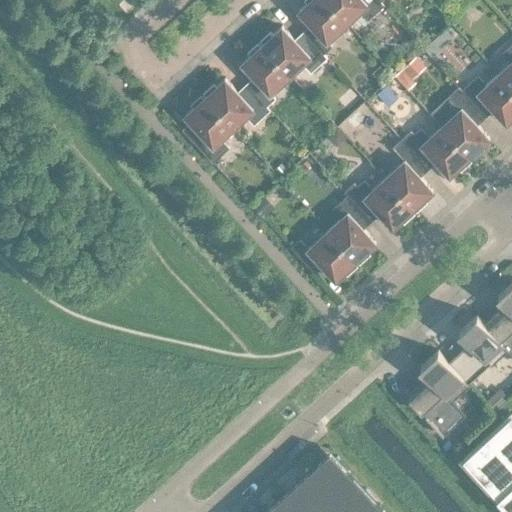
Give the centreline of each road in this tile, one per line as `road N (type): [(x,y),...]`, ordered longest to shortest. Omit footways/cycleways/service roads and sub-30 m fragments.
road 1 (residential): [(487,198),(311,359)]
road 2 (residential): [(340,388),(511,231)]
road 3 (residential): [(172,0),(126,41),(157,75),(238,0)]
road 4 (unclassified): [(311,359),(162,496)]
road 5 (unclassified): [(206,511),(340,388)]
